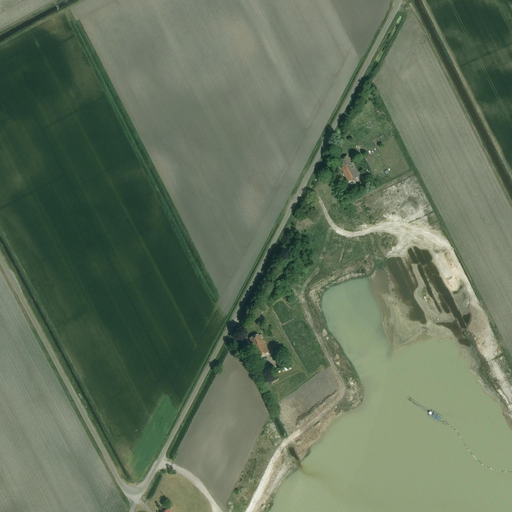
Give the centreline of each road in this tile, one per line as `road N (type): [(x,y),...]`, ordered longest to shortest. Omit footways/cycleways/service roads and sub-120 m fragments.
road 1 (unclassified): [(397,0),(137,494),(120,483),(0,255)]
road 2 (track): [(397,2),(414,11),(511,205)]
road 3 (track): [(423,0),(511,176)]
